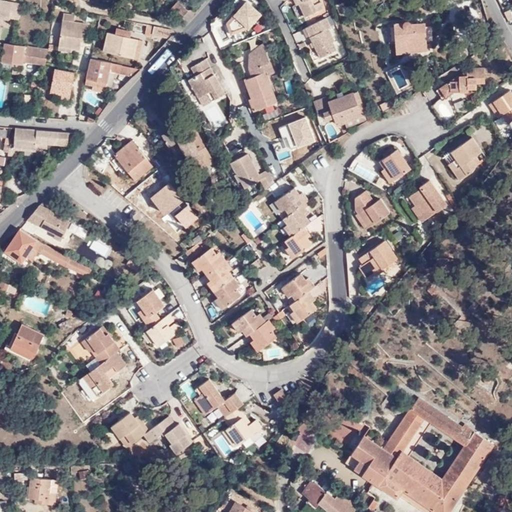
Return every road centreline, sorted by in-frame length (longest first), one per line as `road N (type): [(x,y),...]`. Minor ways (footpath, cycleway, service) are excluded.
road 1 (tertiary): [(96,135),(219,0)]
road 2 (unknown): [(193,29),(264,149)]
road 3 (tertiary): [(0,229),(96,135)]
